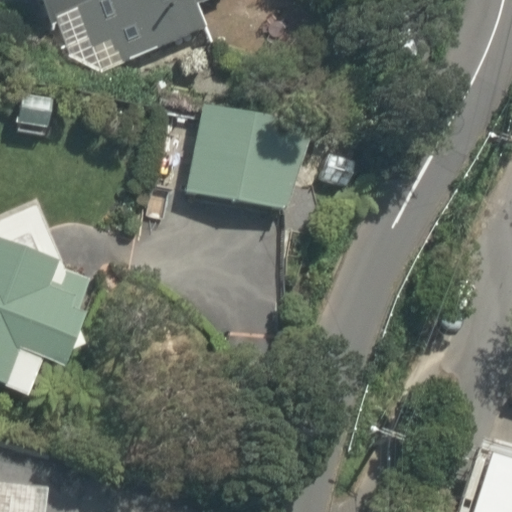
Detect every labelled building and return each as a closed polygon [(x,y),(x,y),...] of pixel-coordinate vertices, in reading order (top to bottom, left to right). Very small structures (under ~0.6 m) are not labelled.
[(19,0),(32,24),(62,11),(78,50),(108,38),(119,64),(197,31),(187,7),(204,0),(19,0)] [(294,99),(190,86),(176,199),(280,212),(294,99)] [(0,398),(8,402),(19,365),(37,370),(52,320),(66,324),(78,281),(58,277),(39,201),(0,216),(0,398)] [(442,511),(511,511),(511,465),(458,449),(442,511)] [(0,511),(20,511),(21,504),(38,505),(40,482),(1,478),(3,462),(0,461),(0,511)]
